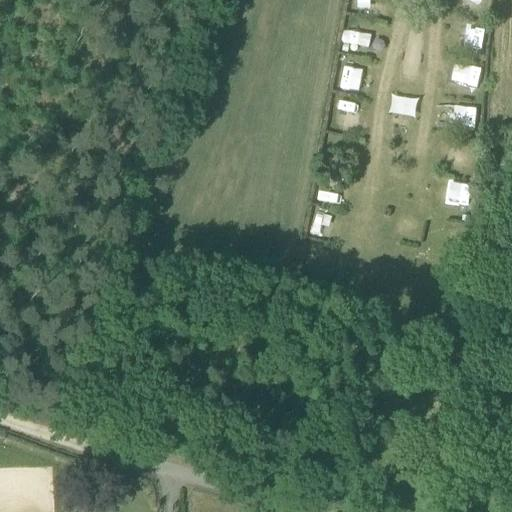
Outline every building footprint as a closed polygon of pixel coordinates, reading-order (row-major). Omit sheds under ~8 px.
[(454,26),(453,44),(471,46),(472,28),(454,26)] [(451,67),(449,84),(477,88),(480,72),(451,67)] [(342,88),(370,93),(374,73),(346,68),(342,88)] [(442,123),(474,128),(477,109),(445,104),(442,123)] [(360,125),(363,109),(336,105),(334,121),(360,125)] [(329,158),(356,162),(358,150),(330,146),(329,158)] [(337,204),(338,195),(350,197),(352,185),(322,179),(318,200),(337,204)] [(441,184),(438,203),(456,205),(459,186),(441,184)] [(396,236),(419,239),(423,211),(400,208),(396,236)]
